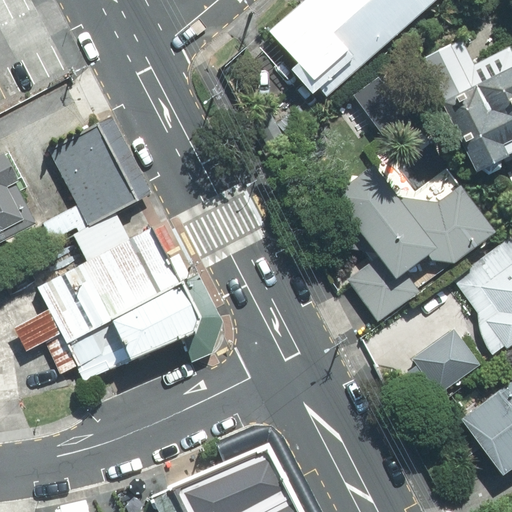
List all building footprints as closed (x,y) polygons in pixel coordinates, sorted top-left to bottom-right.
[(440,0),(308,0),(270,33),(298,66),(291,71),(313,97),(320,91),(327,98),(440,0)] [(511,156),(511,50),(511,48),(476,65),(463,40),(439,52),(460,95),(443,103),(478,174),(483,172),(490,177),(501,171),(502,162),(510,158),(509,157),(511,156)] [(311,120),(299,106),(279,124),(291,138),(311,120)] [(135,204),(98,128),(42,155),(79,231),(135,204)] [(4,153),(0,155),(0,243),(38,224),(17,184),(20,183),(4,153)] [(455,264),(497,232),(462,187),(439,204),(398,198),(375,167),(334,198),(380,258),(349,282),(381,323),(420,293),(406,274),(424,260),(455,264)] [(124,214),(70,240),(82,265),(136,239),(124,214)] [(82,265),(25,293),(55,353),(101,331),(172,297),(142,236),(136,239),(82,265)] [(511,237),(452,280),(477,314),(478,314),(480,332),(486,345),(493,355),(499,352),(500,353),(504,349),(505,348),(507,351),(511,347),(511,237)] [(195,344),(172,297),(101,331),(124,379),(195,344)] [(479,365),(453,329),(410,360),(435,396),(479,365)] [(482,448),(504,477),(511,471),(511,383),(461,421),(462,423),(450,432),(469,458),(482,448)] [(274,511),(253,471),(173,511),(274,511)]
